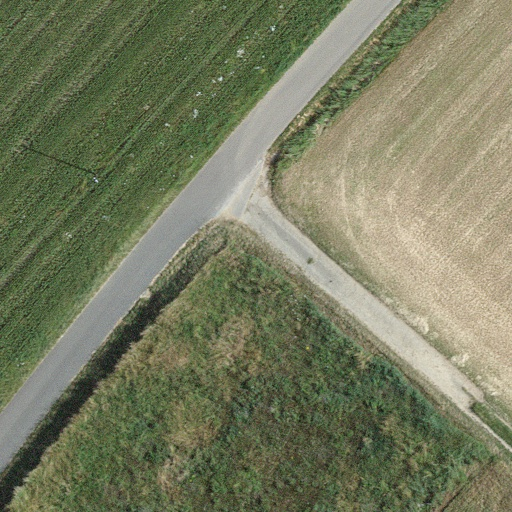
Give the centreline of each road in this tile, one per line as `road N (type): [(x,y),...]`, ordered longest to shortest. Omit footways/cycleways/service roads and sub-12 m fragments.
road 1 (unclassified): [(0,439),(209,172),(368,0)]
road 2 (track): [(209,172),(511,437)]
